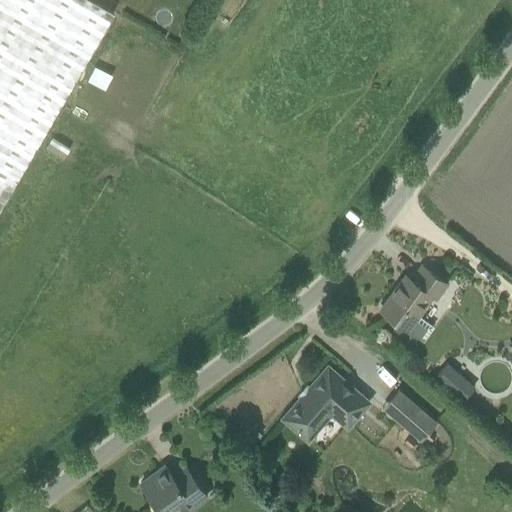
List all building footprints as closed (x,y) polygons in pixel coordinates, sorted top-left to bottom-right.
[(93,0),(0,0),(0,207),(114,12),(93,0)] [(434,325),(417,313),(431,294),(435,297),(446,282),(422,264),(412,278),(405,273),(380,308),(423,340),(434,325)] [(434,376),(453,392),(465,378),(447,362),(434,376)] [(285,417),(307,436),(327,413),(334,412),(347,423),(366,401),(328,368),(285,417)] [(381,408),(420,441),(424,436),(429,430),(436,422),(398,389),(381,408)] [(241,432),(249,423),(244,419),(236,428),(241,432)] [(164,464),(140,482),(162,511),(173,503),(180,511),(184,511),(207,495),(186,466),(173,476),(164,464)]
